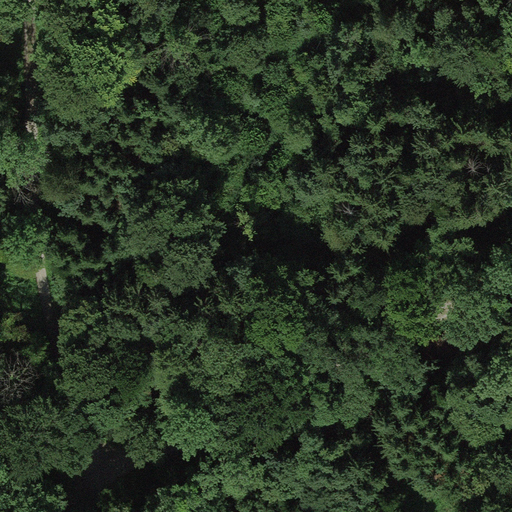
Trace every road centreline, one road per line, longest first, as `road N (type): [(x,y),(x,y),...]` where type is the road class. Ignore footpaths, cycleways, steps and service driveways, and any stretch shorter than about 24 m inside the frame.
road 1 (track): [(29,0),(43,286),(106,511)]
road 2 (track): [(101,475),(511,272)]
